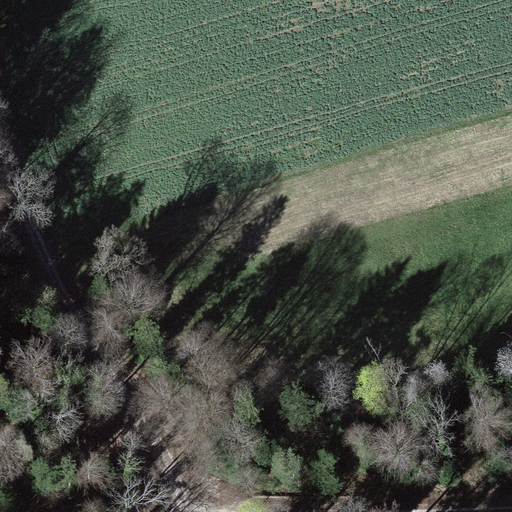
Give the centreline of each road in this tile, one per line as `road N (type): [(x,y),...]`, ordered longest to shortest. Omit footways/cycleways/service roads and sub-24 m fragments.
road 1 (track): [(0,126),(56,267),(186,511)]
road 2 (track): [(292,511),(511,507)]
